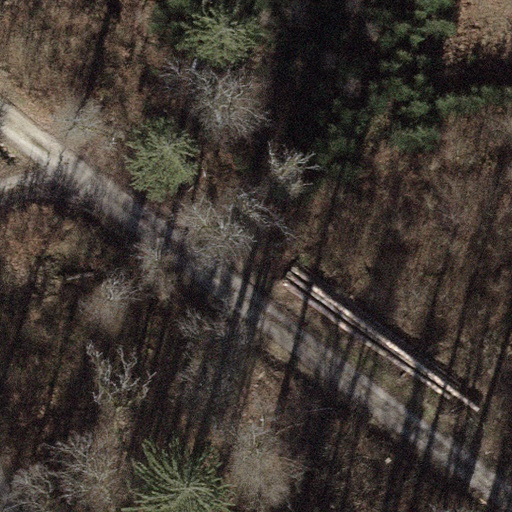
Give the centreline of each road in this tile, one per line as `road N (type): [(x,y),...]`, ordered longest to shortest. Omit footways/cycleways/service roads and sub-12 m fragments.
road 1 (track): [(0,119),(511,493)]
road 2 (track): [(0,198),(51,192),(121,208)]
